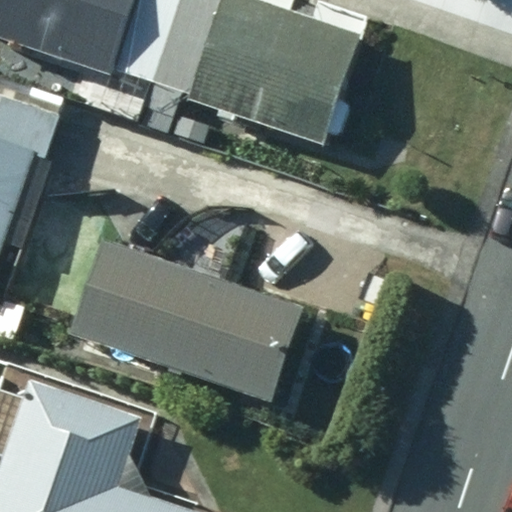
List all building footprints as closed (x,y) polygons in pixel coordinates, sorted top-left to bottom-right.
[(28,77),(23,94),(78,112),(88,79),(105,84),(108,76),(148,89),(175,0),(0,0),(0,54),(49,69),(45,82),(28,77)] [(175,0),(148,89),(135,131),(200,151),(206,133),(170,122),(173,110),(320,156),(356,43),(284,21),(290,1),(287,0),(226,0),(226,2),(217,0),(175,0)] [(0,249),(19,255),(49,169),(40,166),(54,124),(0,104),(0,249)] [(90,253),(60,348),(263,413),(294,317),(90,253)] [(158,511),(109,495),(131,433),(16,393),(0,440),(0,511),(158,511)]
